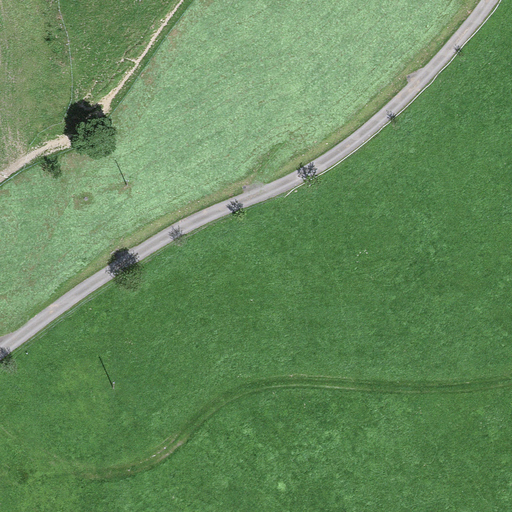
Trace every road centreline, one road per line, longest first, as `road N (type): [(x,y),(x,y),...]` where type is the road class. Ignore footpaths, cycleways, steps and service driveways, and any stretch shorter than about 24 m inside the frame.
road 1 (track): [(489,0),(429,75),(362,134),(285,184),(171,234),(0,351)]
road 2 (track): [(0,178),(98,122),(181,0)]
